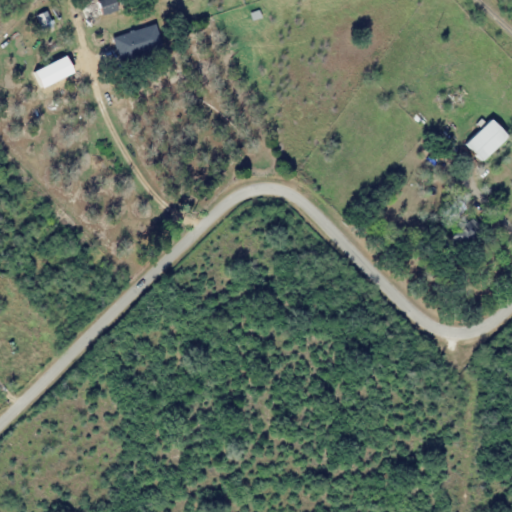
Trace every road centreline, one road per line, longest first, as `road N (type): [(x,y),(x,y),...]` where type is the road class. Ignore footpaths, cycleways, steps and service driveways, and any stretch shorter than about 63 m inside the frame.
road 1 (residential): [(0,424),(201,226),(257,188),(309,202),(441,328),(474,331),(511,305)]
road 2 (track): [(201,226),(146,183),(109,123),(87,64)]
